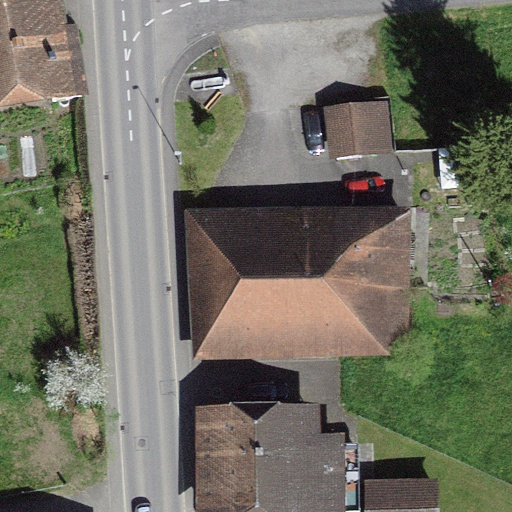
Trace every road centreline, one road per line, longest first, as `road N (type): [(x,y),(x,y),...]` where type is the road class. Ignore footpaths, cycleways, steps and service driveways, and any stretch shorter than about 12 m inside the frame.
road 1 (tertiary): [(119,7),(153,511)]
road 2 (unclassified): [(241,0),(119,7)]
